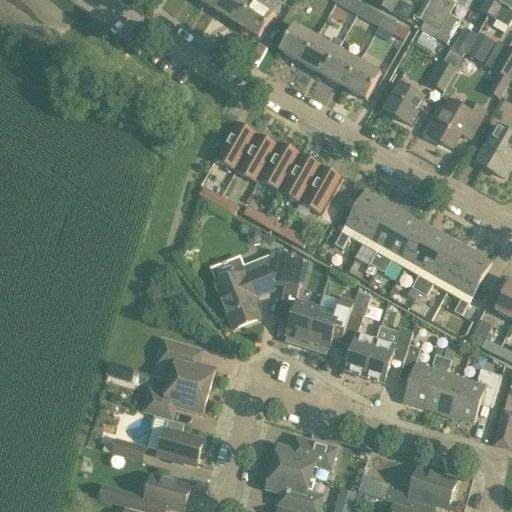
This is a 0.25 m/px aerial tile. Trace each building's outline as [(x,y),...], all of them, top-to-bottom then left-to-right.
[(219,12),(226,0),(196,0),(217,14),(219,12)] [(239,26),(254,2),(250,0),(226,0),(219,12),(217,14),(238,27),(239,26)] [(354,15),(360,4),(352,0),(336,0),(334,4),(354,15)] [(391,15),(399,0),(375,0),(373,4),(391,15)] [(437,40),(450,16),(449,16),(455,5),(446,0),(432,0),(420,22),(424,24),(420,31),(437,40)] [(488,17),(498,0),(487,0),(480,13),(488,17)] [(511,0),(498,0),(488,17),(496,22),(509,29),(511,23),(511,0)] [(239,26),(238,27),(259,41),(275,16),(254,2),(239,26)] [(373,26),(379,15),(360,4),(354,15),(373,26)] [(379,15),(373,26),(393,37),(399,26),(379,15)] [(450,16),(437,40),(447,46),(461,23),(450,16)] [(301,66),(316,39),(295,27),(280,53),(301,66)] [(482,65),(494,44),(478,35),(466,56),(482,65)] [(329,47),(316,39),(301,66),(323,78),(337,52),(341,44),(333,40),(329,47)] [(496,73),(509,50),(498,43),(485,67),(496,73)] [(511,51),(509,50),(496,73),(509,81),(511,75),(511,51)] [(345,90),(359,64),(337,52),(323,78),(345,90)] [(456,71),(462,60),(450,53),(443,64),(442,63),(429,87),(444,95),(457,71),(456,71)] [(359,64),(345,90),(366,102),(381,76),(359,64)] [(500,102),(510,84),(498,77),(487,95),(500,102)] [(410,127),(425,101),(399,86),(384,112),(410,127)] [(463,111),(448,103),(428,138),(453,152),(461,137),(466,140),(471,131),(475,133),(485,115),(467,105),(463,111)] [(236,174),(257,137),(236,125),(215,161),(236,174)] [(511,136),(499,129),(478,166),(503,180),(511,164),(511,136)] [(260,182),(277,149),(257,137),(236,174),(258,186),(260,182)] [(279,193),(300,157),(279,145),(277,149),(260,182),(279,193)] [(300,205),(321,168),(300,157),(279,193),(300,205)] [(321,168),(300,205),(322,218),(343,181),(321,168)] [(217,208),(222,199),(203,189),(198,198),(217,208)] [(365,194),(346,228),(342,235),(363,247),(367,240),(386,205),(365,194)] [(222,199),(217,208),(235,218),(240,209),(222,199)] [(386,205),(367,240),(363,247),(377,255),(384,259),(388,252),(407,217),(386,205)] [(264,228),(268,220),(248,209),(244,216),(264,228)] [(407,217),(388,252),(384,259),(392,263),(405,271),(409,264),(428,229),(407,217)] [(283,239),(288,231),(268,220),(264,228),(283,239)] [(428,229),(409,264),(405,271),(418,279),(426,283),(430,276),(449,241),(428,229)] [(288,231),(283,239),(303,250),(308,242),(288,231)] [(342,251),(349,239),(341,235),(335,247),(342,251)] [(449,241),(430,276),(426,283),(433,286),(447,295),(451,288),(470,253),(449,241)] [(284,290),(286,284),(291,257),(271,253),(267,273),(266,270),(243,279),(243,277),(217,287),(234,332),(260,321),(252,301),(275,292),(273,288),(284,290)] [(470,253),(451,288),(447,295),(461,303),(468,307),(472,300),(492,265),(470,253)] [(378,271),(384,259),(377,255),(370,267),(378,271)] [(384,259),(378,271),(385,275),(392,263),(384,259)] [(420,295),(426,283),(418,279),(412,291),(420,295)] [(426,283),(420,295),(426,299),(433,286),(426,283)] [(511,321),(511,283),(496,314),(511,321)] [(306,351),(308,345),(319,311),(296,304),(300,287),(286,284),(284,290),(280,312),(294,316),(287,338),(285,345),(306,351)] [(368,308),(370,299),(358,295),(355,304),(368,308)] [(342,345),(343,340),(346,333),(351,315),(354,306),(341,302),(336,317),(319,311),(308,345),(306,351),(326,357),(328,351),(329,352),(332,342),(342,345)] [(461,318),(468,307),(461,303),(455,314),(461,318)] [(365,380),(376,344),(358,338),(363,319),(351,315),(346,333),(343,340),(355,344),(346,374),(365,380)] [(489,355),(494,346),(485,342),(492,328),(480,322),(468,344),(489,355)] [(409,349),(409,348),(413,335),(401,331),(395,350),(376,344),(365,380),(384,386),(393,356),(405,360),(409,349)] [(204,355),(195,352),(164,344),(158,366),(174,371),(170,384),(209,395),(215,372),(203,369),(201,368),(204,355)] [(510,365),(511,361),(511,355),(494,346),(489,355),(510,365)] [(409,349),(405,360),(398,382),(410,386),(404,405),(427,412),(443,361),(435,358),(432,368),(433,369),(433,372),(416,367),(421,352),(409,348),(409,349)] [(450,419),(462,381),(446,376),(447,374),(449,373),(452,363),(443,361),(427,412),(450,419)] [(135,373),(128,372),(125,383),(132,385),(135,373)] [(462,381),(450,419),(474,427),(480,407),(491,411),(501,379),(481,372),(478,383),(479,384),(478,386),(462,381)] [(150,393),(144,415),(173,424),(177,410),(202,418),(209,395),(170,384),(167,398),(150,393)] [(511,444),(511,442),(511,415),(504,414),(497,441),(511,444)] [(196,469),(204,444),(165,433),(158,458),(196,469)] [(337,451),(295,440),(292,452),(279,449),(273,471),(311,482),(315,469),(331,473),(337,451)] [(142,466),(147,450),(116,441),(111,457),(142,466)] [(273,471),(267,493),(278,496),(275,509),(286,511),(320,511),(324,499),(308,494),(311,482),(273,471)] [(394,507),(410,511),(415,511),(419,502),(448,511),(456,484),(418,472),(410,498),(389,491),(385,503),(394,507)] [(170,511),(184,511),(190,490),(152,479),(146,499),(144,505),(168,511),(170,511)] [(391,487),(377,482),(371,499),(385,503),(389,491),(391,487)] [(144,505),(146,499),(103,487),(98,503),(132,511),(131,511),(167,511),(168,511),(144,505)]
